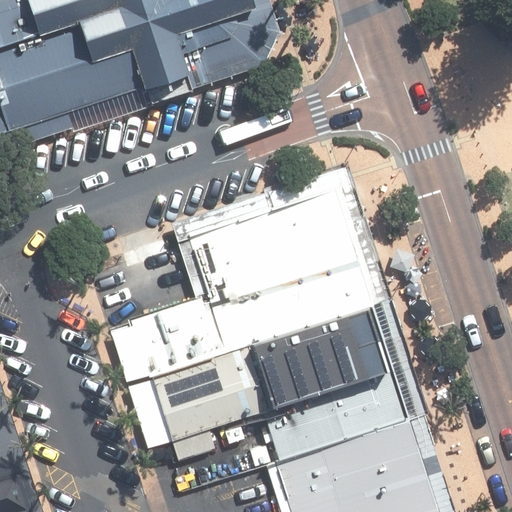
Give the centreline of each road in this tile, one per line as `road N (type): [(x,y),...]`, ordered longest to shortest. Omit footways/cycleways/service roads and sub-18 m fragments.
road 1 (residential): [(4,223),(396,83)]
road 2 (primary): [(396,83),(511,413)]
road 3 (residential): [(4,223),(100,511)]
